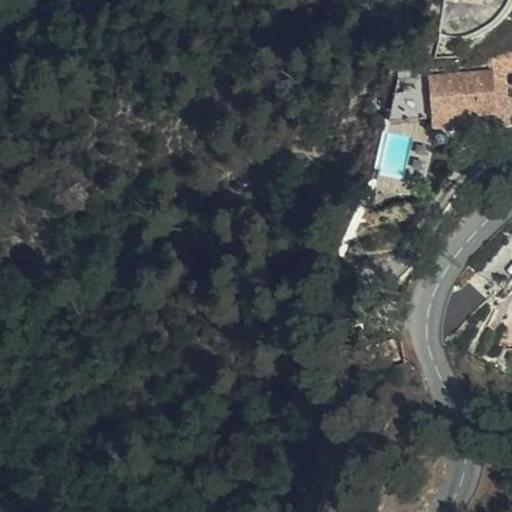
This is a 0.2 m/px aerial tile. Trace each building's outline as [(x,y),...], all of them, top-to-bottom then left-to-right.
[(511,0),(486,0),(485,17),(511,19),(511,0)] [(511,42),(511,19),(485,17),(483,39),(511,42)] [(449,124),(452,158),(485,154),(502,152),(504,152),(511,151),(511,116),(511,110),(448,116),(449,124)] [(409,162),(452,158),(449,124),(415,128),(409,162)] [(485,154),(452,158),(453,168),(486,164),(486,162),(485,154)]
